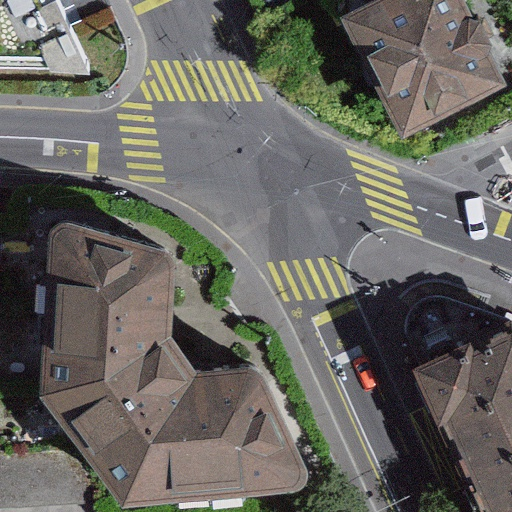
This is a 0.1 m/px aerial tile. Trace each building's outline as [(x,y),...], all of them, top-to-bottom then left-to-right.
[(78,0),(0,0),(0,62),(104,56),(78,0)] [(348,20),(385,0),(326,0),(339,24),(348,20)] [(385,0),(348,20),(406,133),(504,82),(492,57),(496,43),(484,21),(470,17),(460,0),(385,0)] [(0,219),(0,506),(134,506),(93,452),(52,397),(61,237),(63,232),(66,228),(70,226),(74,225),(74,218),(0,219)] [(61,237),(52,397),(93,452),(190,359),(176,341),(181,267),(180,259),(173,253),(74,225),(70,226),(66,228),(63,232),(61,237)] [(448,341),(399,362),(421,411),(427,409),(472,511),(511,511),(511,344),(502,322),(450,345),(448,341)] [(206,378),(190,359),(93,452),(134,506),(305,492),(311,488),(315,483),(315,476),(275,386),(272,380),(266,376),(257,374),(206,378)]
